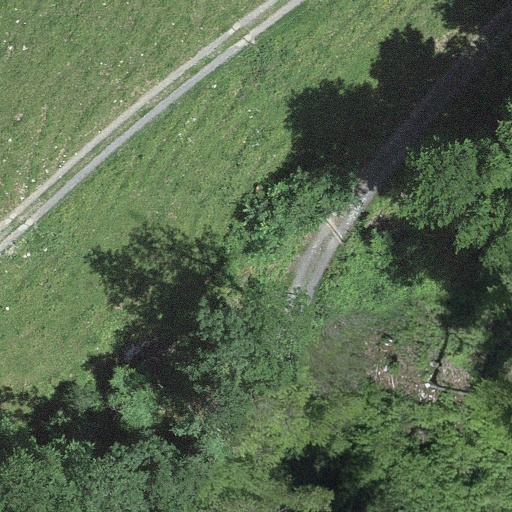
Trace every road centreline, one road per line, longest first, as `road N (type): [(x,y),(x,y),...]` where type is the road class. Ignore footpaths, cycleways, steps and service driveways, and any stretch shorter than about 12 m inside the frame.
road 1 (track): [(511,27),(329,230),(243,511)]
road 2 (track): [(0,238),(189,66),(291,0)]
